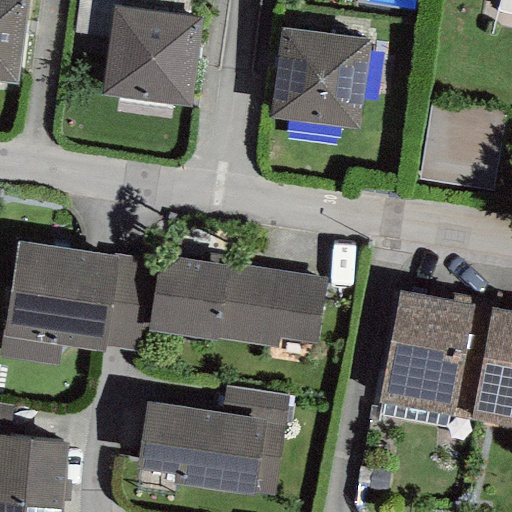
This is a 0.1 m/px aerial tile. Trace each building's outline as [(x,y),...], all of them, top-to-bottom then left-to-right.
[(0,0),(0,80),(16,83),(26,0),(0,0)] [(511,15),(511,0),(498,0),(496,11),(511,15)] [(99,96),(190,107),(201,18),(110,7),(99,96)] [(268,118),(357,129),(367,40),(280,28),(268,118)] [(103,353),(104,347),(117,255),(17,242),(0,336),(60,346),(103,353)] [(153,259),(117,255),(104,347),(139,353),(153,259)] [(315,344),(326,278),(158,256),(147,331),(277,348),(278,339),(315,344)] [(474,305),(399,291),(377,403),(381,404),(447,416),(452,417),(474,305)] [(511,312),(490,308),(468,421),(511,429),(511,312)] [(0,359),(56,369),(60,346),(0,336),(0,359)] [(220,414),(284,424),(289,394),(224,385),(220,414)] [(147,402),(136,469),(174,475),(172,484),(252,497),(254,492),(273,495),(284,424),(220,414),(147,402)] [(0,436),(7,437),(12,406),(0,404),(0,436)] [(445,429),(447,416),(381,404),(379,416),(445,429)] [(7,437),(0,436),(0,511),(61,511),(68,442),(7,437)]
